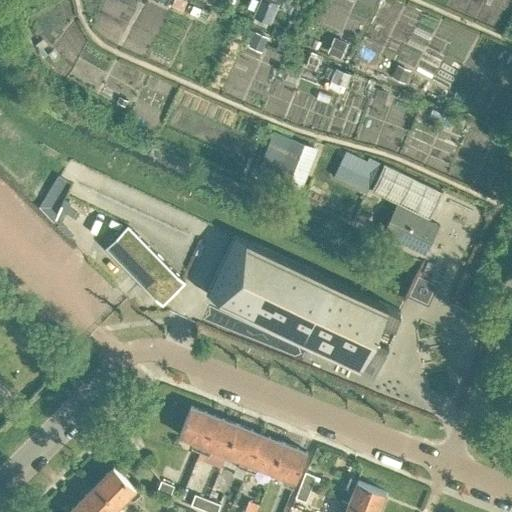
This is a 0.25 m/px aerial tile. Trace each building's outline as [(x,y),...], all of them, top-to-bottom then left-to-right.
[(264,0),(261,10),(277,17),(283,0),(264,0)] [(197,16),(200,8),(192,5),(189,13),(197,16)] [(261,51),(267,36),(255,30),(248,45),(261,51)] [(403,81),(409,69),(397,63),(391,76),(403,81)] [(384,91),(377,88),(373,99),(380,101),(384,91)] [(312,180),(327,143),(300,131),(285,169),(312,180)] [(339,162),(371,178),(379,161),(368,155),(366,159),(346,149),(339,162)] [(384,162),(370,189),(396,202),(396,203),(429,219),(442,191),(384,162)] [(396,203),(382,232),(425,253),(439,224),(429,219),(396,203)] [(185,281),(128,224),(105,247),(162,303),(185,281)] [(206,293),(372,369),(400,309),(234,232),(206,293)] [(190,446),(200,449),(214,413),(190,404),(179,433),(193,439),(190,446)] [(212,446),(225,452),(237,423),(214,413),(200,449),(209,453),(212,446)] [(236,464),(246,467),(260,432),(237,423),(225,452),(239,457),(236,464)] [(257,464),(271,470),(283,441),(260,432),(246,467),(255,471),(257,464)] [(283,441),(271,470),(285,475),(282,482),(292,486),(306,450),(283,441)] [(113,464),(95,482),(117,504),(128,494),(133,499),(140,492),(113,464)] [(305,470),(300,483),(310,487),(315,474),(305,470)] [(353,488),(347,502),(373,511),(376,511),(385,490),(350,476),(346,485),(353,488)] [(157,490),(169,495),(173,485),(161,480),(157,490)] [(95,482),(78,500),(90,511),(109,511),(117,504),(95,482)] [(310,487),(300,483),(295,495),(305,499),(310,487)] [(190,503),(203,508),(207,498),(194,493),(190,503)] [(207,498),(203,508),(215,511),(216,511),(219,503),(207,498)] [(90,511),(78,500),(65,511),(90,511)] [(373,511),(347,502),(343,511),(373,511)]
